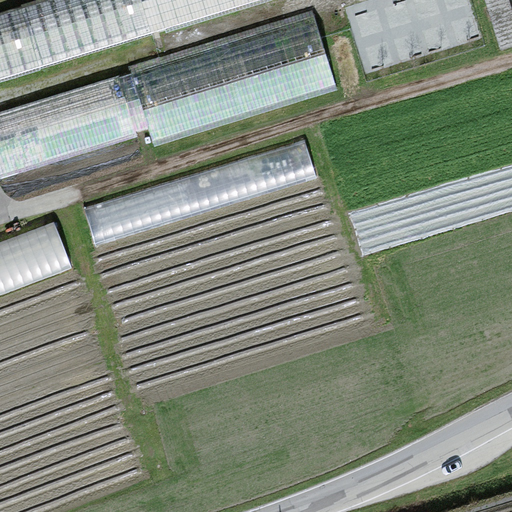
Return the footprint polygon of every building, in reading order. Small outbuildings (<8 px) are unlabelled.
[(63,0),(0,19),(0,87),(290,0),(63,0)] [(511,0),(490,0),(507,52),(511,50),(511,0)] [(126,75),(0,115),(0,173),(3,183),(149,137),(154,153),(340,94),(313,11),(130,69),(126,75)] [(320,183),(309,145),(85,212),(97,251),(320,183)] [(56,227),(0,248),(0,302),(74,274),(56,227)]
